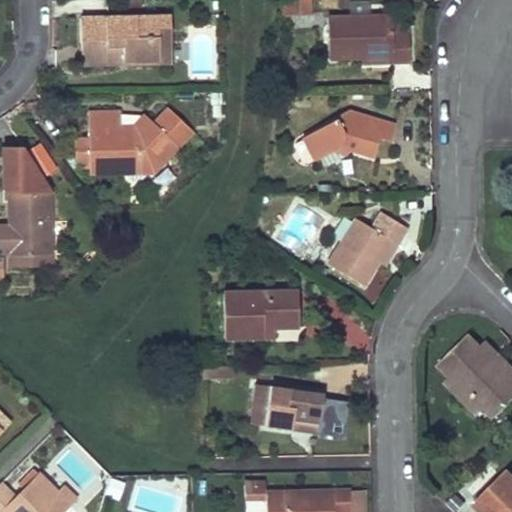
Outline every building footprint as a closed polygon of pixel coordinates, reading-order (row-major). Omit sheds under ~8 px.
[(280,0),(281,13),(313,12),(312,0),(280,0)] [(327,58),(361,57),(391,56),(391,62),(409,62),(408,34),(392,34),(391,15),(326,17),(327,58)] [(169,16),(157,17),(158,59),(123,60),(123,63),(170,63),(169,16)] [(79,18),(79,64),(123,63),(123,60),(158,59),(157,17),(79,18)] [(120,113),(86,113),(87,141),(73,141),(73,153),(85,165),(90,165),(90,171),(130,170),(130,178),(142,178),(149,170),(151,172),(191,131),(168,108),(153,124),(145,115),(120,113)] [(394,125),(348,111),(302,137),(314,160),(318,158),(340,146),(348,148),(373,156),(378,138),(389,141),(394,125)] [(340,146),(318,158),(322,165),(325,166),(343,156),(348,148),(340,146)] [(8,256),(49,255),(49,193),(23,154),(1,153),(1,189),(7,193),(7,227),(8,251),(8,256)] [(354,218),(326,264),(362,286),(378,260),(390,241),(395,244),(406,227),(380,211),(370,228),(354,218)] [(390,241),(378,260),(383,264),(395,244),(390,241)] [(50,264),(49,255),(8,256),(8,265),(50,264)] [(222,338),(262,337),(262,327),(272,327),(297,326),(296,291),(221,292),(222,338)] [(272,327),(262,327),(262,337),(272,337),(272,327)] [(479,346),(467,334),(437,363),(449,375),(444,381),(457,394),(458,392),(471,395),(483,407),(493,418),(511,399),(511,369),(500,357),(497,360),(490,353),(493,350),(484,341),(479,346)] [(493,350),(490,353),(497,360),(500,357),(493,350)] [(222,365),(222,377),(233,377),(233,364),(222,365)] [(222,365),(204,365),(205,378),(222,377),(222,365)] [(264,426),(269,385),(254,383),(249,424),(264,426)] [(269,385),(264,426),(291,430),(292,420),(317,423),(316,433),(331,436),(336,401),(321,399),(322,393),(269,385)] [(483,407),(471,395),(458,392),(457,394),(477,414),(483,407)] [(316,433),(317,423),(292,420),(291,430),(316,433)] [(511,511),(511,474),(506,469),(473,503),(482,511),(511,511)] [(56,492),(36,473),(13,497),(0,483),(0,511),(62,511),(76,499),(62,485),(56,492)] [(135,482),(128,511),(132,511),(184,511),(188,495),(135,482)] [(264,498),(264,492),(258,484),(243,485),(243,498),(264,498)] [(349,490),(349,511),(364,511),(364,489),(349,490)] [(349,511),(349,490),(264,492),(264,498),(264,511),(349,511)]
